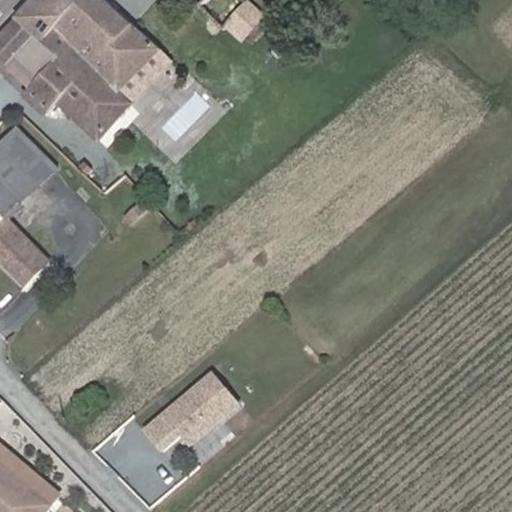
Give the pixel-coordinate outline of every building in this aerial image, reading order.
[(158,50),(104,0),(32,0),(17,17),(41,40),(64,61),(28,97),(50,119),(63,106),(101,141),(132,105),(119,92),(158,50)] [(207,0),(201,7),(228,34),(246,14),(254,5),(248,0),(207,0)] [(271,21),(254,5),(246,14),(263,30),(271,21)] [(41,40),(17,17),(0,35),(0,76),(4,78),(41,40)] [(60,169),(20,129),(0,149),(0,165),(4,162),(36,193),(60,169)] [(0,209),(10,220),(24,205),(36,193),(4,162),(0,165),(0,209)] [(159,216),(141,198),(129,210),(147,228),(159,216)] [(42,222),(24,205),(10,220),(27,238),(42,222)] [(0,263),(27,292),(53,265),(27,238),(10,220),(0,209),(0,263)] [(231,409),(205,378),(137,435),(155,456),(175,439),(183,449),(231,409)] [(93,395),(83,384),(62,403),(73,415),(94,397),(93,395)] [(49,488),(0,447),(0,466),(40,500),(49,488)] [(29,511),(40,500),(0,466),(0,511),(29,511)] [(51,511),(82,511),(62,498),(51,511)]
